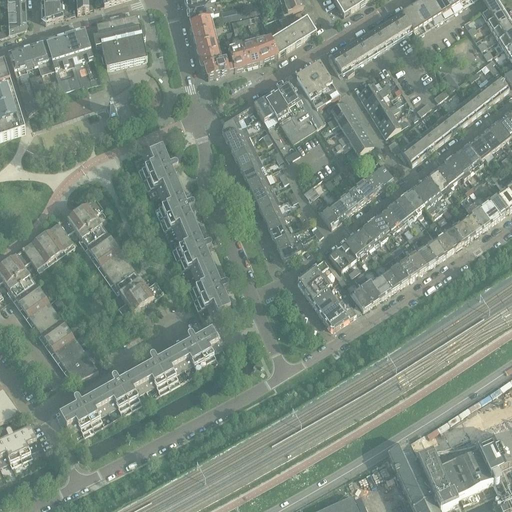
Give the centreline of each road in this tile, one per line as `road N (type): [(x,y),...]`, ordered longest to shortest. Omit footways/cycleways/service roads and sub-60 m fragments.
road 1 (residential): [(285,280),(511,103)]
road 2 (secondary): [(277,511),(511,366)]
road 3 (residential): [(80,485),(284,376)]
road 4 (residential): [(511,227),(334,346)]
road 5 (residential): [(251,298),(204,190),(198,121)]
road 6 (unknown): [(209,114),(255,229),(285,280)]
road 7 (residential): [(39,414),(104,381),(173,329)]
road 8 (residential): [(198,121),(316,52)]
road 9 (residential): [(158,0),(36,38)]
road 10 (residential): [(198,121),(160,0)]
